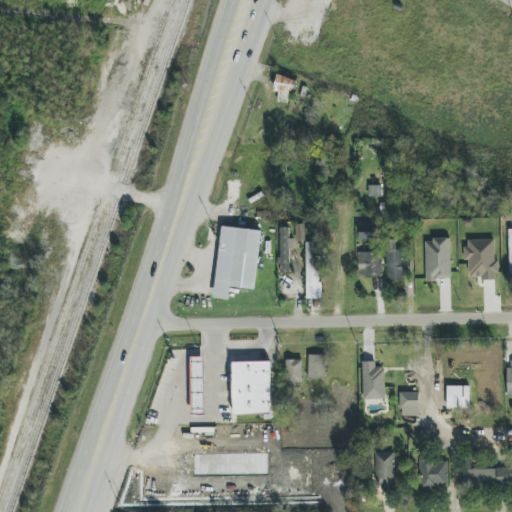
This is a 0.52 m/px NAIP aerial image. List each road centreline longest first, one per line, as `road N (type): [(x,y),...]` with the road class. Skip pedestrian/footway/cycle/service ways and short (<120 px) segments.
road 1 (residential): [(147,326),(511,320)]
road 2 (primary): [(147,326),(241,124),(282,0)]
road 3 (primary): [(239,0),(154,262),(147,326)]
road 4 (primary): [(78,511),(147,326)]
